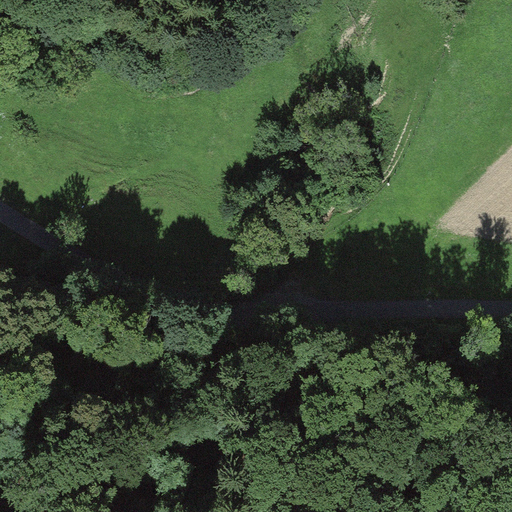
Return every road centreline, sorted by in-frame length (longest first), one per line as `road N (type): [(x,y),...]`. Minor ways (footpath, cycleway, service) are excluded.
road 1 (unclassified): [(0,218),(161,299),(302,324),(511,315)]
road 2 (track): [(0,359),(36,385),(83,448),(105,511)]
